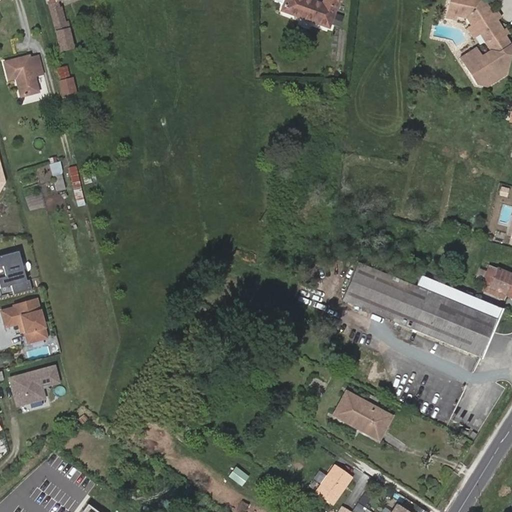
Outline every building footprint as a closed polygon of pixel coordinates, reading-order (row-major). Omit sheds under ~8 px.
[(73,47),(67,22),(65,22),(59,0),(48,0),(49,3),(51,3),(61,50),(73,47)] [(326,0),(326,3),(315,0),(276,0),(278,2),(287,5),(285,12),(333,28),(341,0),(326,0)] [(493,53),(504,45),(510,41),(504,32),(507,30),(503,25),(501,26),(496,18),(493,17),(490,13),(491,10),(484,0),(483,0),(447,0),(444,16),(455,18),(456,14),(465,16),(470,23),(472,22),(479,32),(490,48),(493,53)] [(493,17),(496,18),(499,15),(495,7),(491,10),(490,13),(493,17)] [(473,36),(479,32),(472,22),(470,23),(465,25),(473,36)] [(510,54),(504,45),(493,53),(499,62),(510,54)] [(459,57),(465,65),(471,61),(474,62),(474,58),(481,54),(475,46),(459,57)] [(471,61),(465,65),(468,70),(473,71),(476,64),(484,58),(481,54),(474,58),(474,62),(471,61)] [(20,79),(18,80),(21,95),(39,91),(35,74),(44,72),(39,55),(31,57),(31,55),(5,61),(9,79),(17,77),(19,76),(20,79)] [(60,84),(61,93),(73,90),(67,67),(58,69),(62,83),(60,84)] [(18,252),(0,256),(0,289),(11,286),(14,296),(32,291),(29,281),(26,281),(18,252)] [(479,358),(499,311),(416,282),(415,286),(357,261),(341,299),(479,358)] [(490,288),(498,269),(490,265),(482,284),(490,288)] [(511,274),(498,269),(490,288),(482,284),(480,290),(504,300),(506,295),(511,296),(511,274)] [(416,282),(499,311),(500,309),(419,275),(416,282)] [(15,308),(2,312),(6,327),(19,323),(22,333),(26,332),(29,343),(48,338),(37,300),(15,306),(15,308)] [(10,377),(18,406),(45,398),(41,387),(60,382),(56,365),(10,377)] [(390,414),(344,391),(332,414),(378,437),(390,414)] [(298,484),(305,473),(289,462),(280,474),(286,479),(288,477),(298,484)] [(350,477),(333,465),(320,484),(338,495),(350,477)] [(248,477),(235,467),(228,477),(241,486),(248,477)] [(318,511),(299,498),(288,511),(318,511)] [(106,511),(95,503),(88,511),(106,511)]
